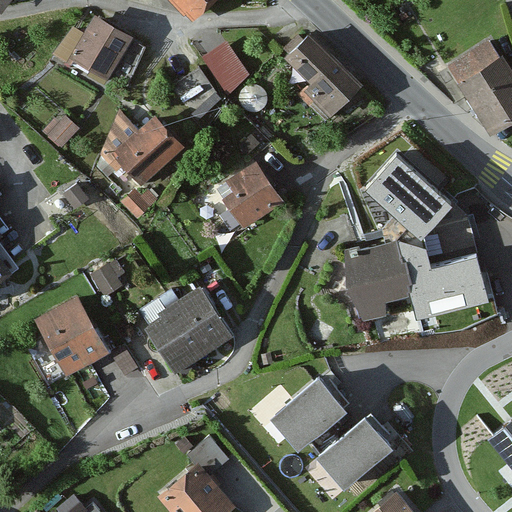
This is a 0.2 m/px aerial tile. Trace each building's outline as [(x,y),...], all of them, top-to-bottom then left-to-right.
[(206,0),(165,0),(187,21),(206,0)] [(128,42),(89,19),(79,36),(67,29),(49,61),(100,90),(128,42)] [(227,33),(201,51),(228,89),(254,71),(227,33)] [(359,91),(302,33),(270,63),(327,121),(359,91)] [(511,75),(489,39),(448,65),(492,135),(511,121),(511,75)] [(131,131),(116,115),(95,163),(104,172),(113,164),(136,188),(175,149),(144,118),(131,131)] [(74,130),(61,119),(57,124),(52,120),(39,136),(58,150),(74,130)] [(452,208),(396,158),(365,192),(415,237),(421,242),(424,239),(452,208)] [(273,202),(245,166),(220,184),(227,193),(216,201),(237,229),(273,202)] [(136,198),(130,191),(118,202),(134,220),(153,202),(144,192),(136,198)] [(415,237),(396,242),(402,263),(406,263),(412,284),(408,286),(409,296),(416,321),(489,302),(476,258),(431,270),(424,239),(421,242),(415,237)] [(396,242),(336,256),(352,320),(387,313),(385,303),(409,296),(408,286),(412,284),(406,263),(402,263),(396,242)] [(222,334),(190,291),(138,330),(170,373),(222,334)] [(98,351),(67,299),(31,320),(62,372),(98,351)] [(318,380),(271,419),(298,453),(346,414),(318,380)] [(367,417),(308,464),(334,496),(392,448),(367,417)] [(511,421),(489,440),(511,469),(511,421)] [(222,511),(226,509),(188,467),(150,500),(160,511),(222,511)] [(403,511),(387,493),(365,511),(403,511)] [(104,511),(90,501),(81,511),(104,511)]
